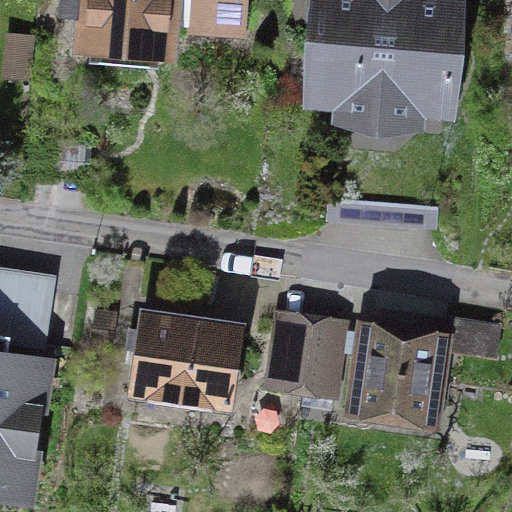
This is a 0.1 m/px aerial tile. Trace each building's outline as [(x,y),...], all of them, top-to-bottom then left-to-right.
[(238,0),(64,0),(64,13),(86,15),(84,44),(166,51),(168,18),(237,25),(238,0)] [(323,0),(321,30),(315,29),(312,57),(318,58),(315,95),(359,99),(369,111),(387,113),(399,102),(443,106),(451,0),(323,0)] [(147,316),(136,391),(224,403),(235,329),(147,316)] [(304,383),(312,324),(279,319),(270,379),(304,383)] [(312,324),(304,383),(331,388),(340,328),(312,324)] [(359,413),(392,416),(395,411),(433,416),(444,343),(362,331),(351,404),(359,413)] [(5,365),(8,339),(0,337),(0,485),(20,488),(37,369),(5,365)]
